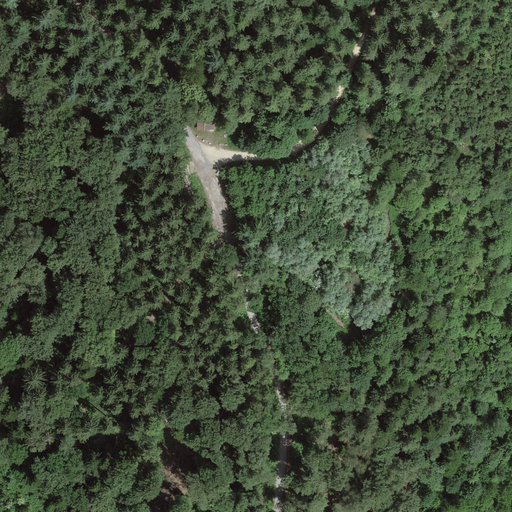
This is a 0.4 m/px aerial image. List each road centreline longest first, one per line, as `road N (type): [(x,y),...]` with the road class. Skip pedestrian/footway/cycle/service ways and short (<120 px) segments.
road 1 (track): [(202,148),(284,409),(279,511)]
road 2 (track): [(225,228),(103,369),(0,385)]
road 3 (track): [(202,148),(270,156),(307,142),(379,0)]
road 4 (unclassified): [(76,0),(185,132)]
road 5 (track): [(153,0),(177,72),(185,132),(202,148)]
